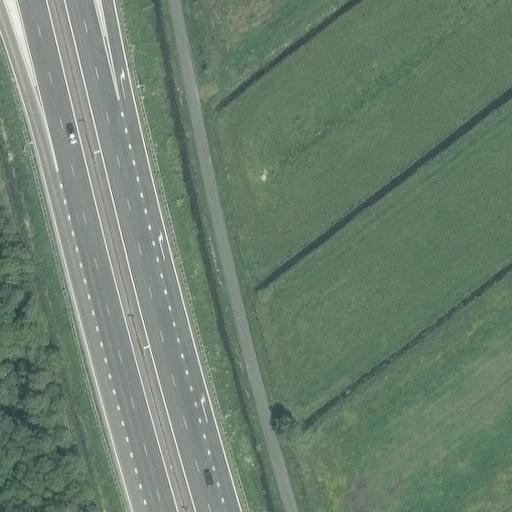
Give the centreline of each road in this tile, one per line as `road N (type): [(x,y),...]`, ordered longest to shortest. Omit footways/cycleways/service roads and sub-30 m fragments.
road 1 (motorway): [(209,511),(105,106)]
road 2 (motorway): [(72,173),(162,511)]
road 3 (motorway): [(0,0),(72,173)]
road 4 (motorway): [(29,0),(72,173)]
